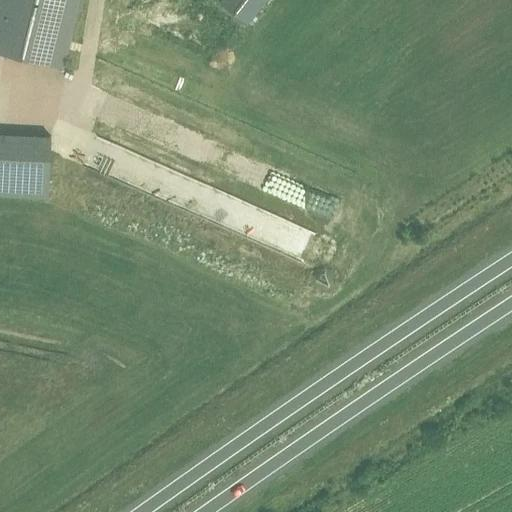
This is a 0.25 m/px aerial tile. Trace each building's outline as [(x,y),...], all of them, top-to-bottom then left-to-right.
[(0,0),(0,51),(65,68),(82,0),(0,0)] [(122,0),(118,14),(175,32),(185,0),(122,0)] [(249,24),(268,0),(221,0),(220,2),(249,24)] [(427,159),(455,169),(469,132),(441,121),(427,159)] [(0,195),(47,197),(50,137),(0,134),(0,195)] [(511,170),(511,153),(495,148),(490,164),(511,170)]
